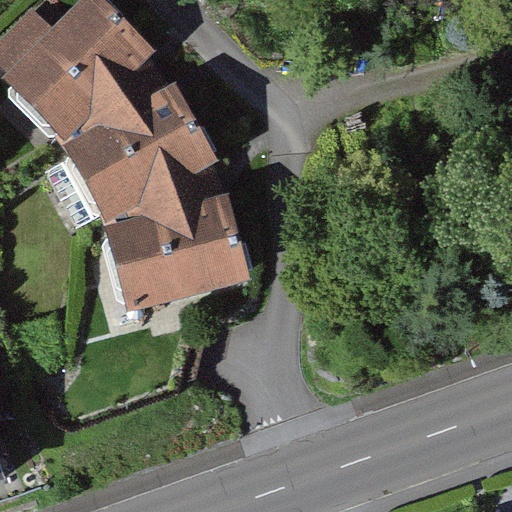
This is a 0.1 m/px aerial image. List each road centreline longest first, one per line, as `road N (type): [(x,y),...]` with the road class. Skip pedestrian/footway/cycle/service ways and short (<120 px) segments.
road 1 (residential): [(169,0),(294,133),(278,369),(280,422),(304,484)]
road 2 (primary): [(304,484),(511,410)]
